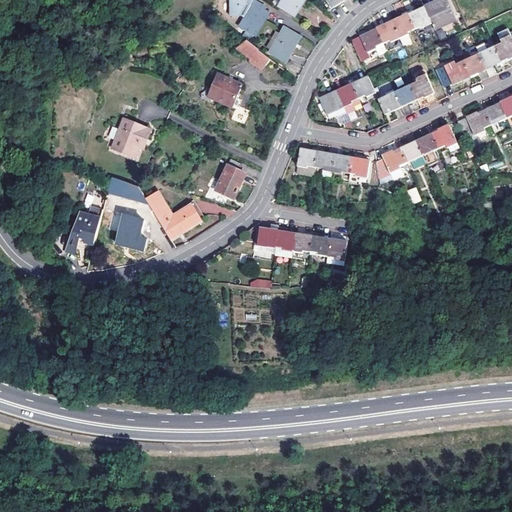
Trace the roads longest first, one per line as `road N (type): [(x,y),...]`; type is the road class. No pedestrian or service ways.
road 1 (primary): [(0,405),(82,427),(185,436),(511,404)]
road 2 (primary): [(511,390),(209,421),(106,416),(0,390)]
road 3 (residential): [(289,127),(375,139),(511,76)]
road 4 (residential): [(47,273),(91,282),(148,274),(221,236),(258,205)]
road 5 (residential): [(289,127),(321,58),(376,0)]
